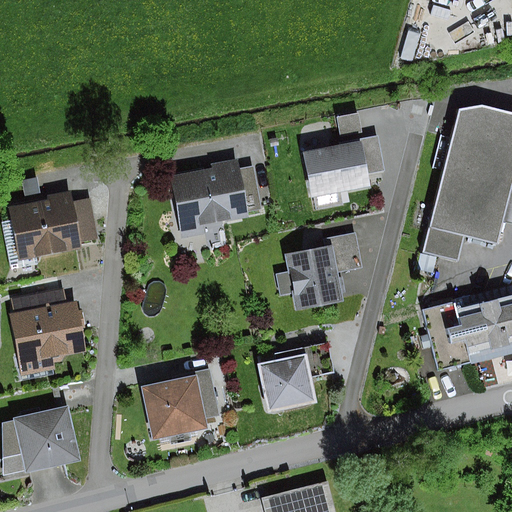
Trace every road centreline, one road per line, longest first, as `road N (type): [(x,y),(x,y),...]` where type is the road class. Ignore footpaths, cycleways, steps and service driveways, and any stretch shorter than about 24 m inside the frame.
road 1 (residential): [(95,506),(511,397)]
road 2 (residential): [(95,506),(122,166)]
